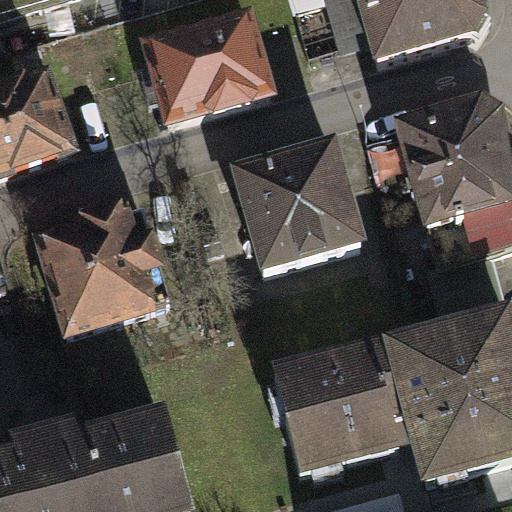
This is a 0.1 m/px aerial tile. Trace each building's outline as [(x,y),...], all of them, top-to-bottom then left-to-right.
[(0,0),(0,25),(81,1),(80,0),(0,0)] [(372,47),(380,73),(434,57),(473,45),(484,27),(479,0),(338,0),(327,3),(342,55),(372,47)] [(156,107),(169,149),(278,117),(253,33),(144,65),(156,107)] [(0,112),(0,198),(76,174),(65,139),(51,96),(0,112)] [(401,140),(440,277),(511,256),(511,207),(499,126),(483,115),(442,127),(401,140)] [(241,191),(268,294),(374,267),(348,164),(287,179),(241,191)] [(160,326),(151,293),(168,288),(157,253),(149,256),(141,259),(133,230),(117,235),(114,225),(79,235),(81,245),(42,256),(69,352),(160,326)] [(394,360),(429,491),(511,468),(511,342),(508,329),(394,360)] [(271,393),(298,494),(403,467),(377,365),(271,393)] [(0,465),(0,511),(199,511),(174,419),(48,453),(0,465)]
